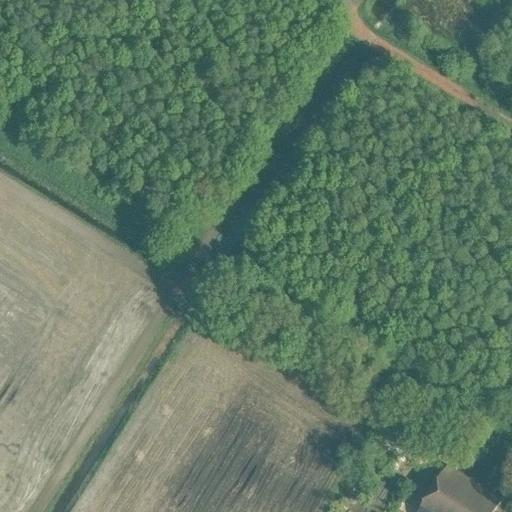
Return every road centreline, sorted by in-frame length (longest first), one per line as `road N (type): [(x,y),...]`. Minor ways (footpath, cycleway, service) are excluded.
road 1 (track): [(35,511),(350,26)]
road 2 (track): [(511,125),(350,26),(356,0)]
